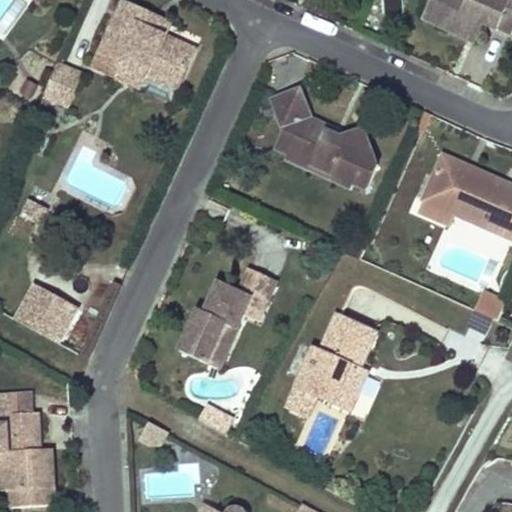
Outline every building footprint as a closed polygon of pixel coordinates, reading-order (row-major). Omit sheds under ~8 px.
[(511,34),(511,0),(433,0),(424,20),(467,39),(475,21),(484,25),(498,31),(499,29),(511,34)] [(178,90),(195,51),(164,37),(149,30),(155,18),(124,3),(95,68),(117,78),(123,65),(146,76),(178,90)] [(164,37),(170,24),(155,18),(149,30),(164,37)] [(476,44),(484,25),(475,21),(467,39),(476,44)] [(68,108),(83,74),(58,64),(44,98),(68,108)] [(141,89),(146,76),(123,65),(117,78),(141,89)] [(379,164),(364,127),(347,134),(341,137),(335,134),(336,129),(313,119),(301,90),(272,101),(284,132),(297,137),(293,146),(316,157),(312,166),(336,177),(334,182),(352,190),(354,184),(368,190),(379,164)] [(275,116),(270,103),(261,107),(266,119),(275,116)] [(312,166),(316,157),(293,146),(297,137),(284,132),(276,150),(289,156),(286,161),(334,182),(336,177),(312,166)] [(511,186),(475,170),(473,175),(465,172),(468,167),(444,157),(424,202),(456,216),(511,240),(511,186)] [(42,222),(48,211),(29,201),(23,212),(42,222)] [(456,216),(424,202),(420,211),(452,225),(456,216)] [(234,339),(245,316),(258,322),(278,281),(250,269),(239,293),(220,283),(206,313),(202,323),(195,320),(181,353),(209,365),(223,334),(234,339)] [(16,323),(31,331),(48,297),(34,289),(16,323)] [(499,322),(507,304),(484,293),(476,312),(499,322)] [(31,331),(58,346),(76,312),(48,297),(31,331)] [(202,323),(206,313),(200,310),(195,320),(202,323)] [(355,369),(359,361),(364,363),(377,335),(337,317),(320,354),(314,351),(297,389),(317,398),(335,406),(341,391),(358,398),(368,375),(360,372),(355,369)] [(220,370),(234,339),(223,334),(209,365),(220,370)] [(360,372),(364,363),(359,361),(355,369),(360,372)] [(353,413),(364,418),(380,385),(369,380),(353,413)] [(308,418),(317,398),(297,389),(288,410),(308,418)] [(351,413),(358,398),(341,391),(335,406),(351,413)] [(56,506),(53,450),(41,451),(38,451),(38,441),(41,441),(39,413),(35,414),(33,394),(7,396),(7,400),(0,400),(0,454),(9,454),(11,492),(13,509),(56,506)] [(206,404),(199,418),(224,431),(231,417),(206,404)] [(161,446),(167,433),(150,424),(141,441),(150,446),(161,446)] [(0,492),(11,492),(9,454),(0,454),(0,492)] [(293,470),(298,461),(286,455),(281,463),(293,470)]
